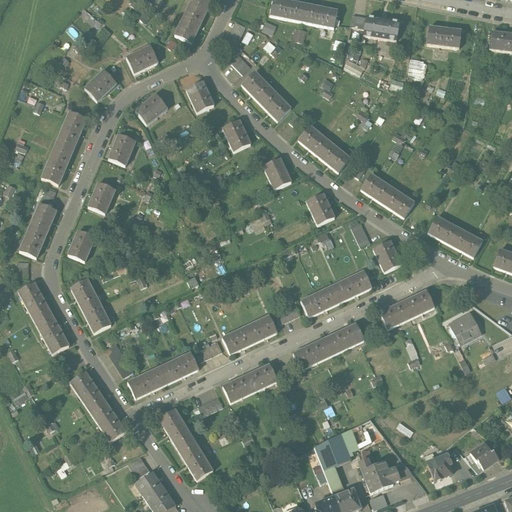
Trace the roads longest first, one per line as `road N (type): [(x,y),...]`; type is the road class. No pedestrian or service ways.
road 1 (residential): [(197,63),(122,100),(52,252),(57,301),(131,419)]
road 2 (residential): [(131,419),(446,269)]
road 3 (residential): [(446,269),(273,141),(197,63)]
